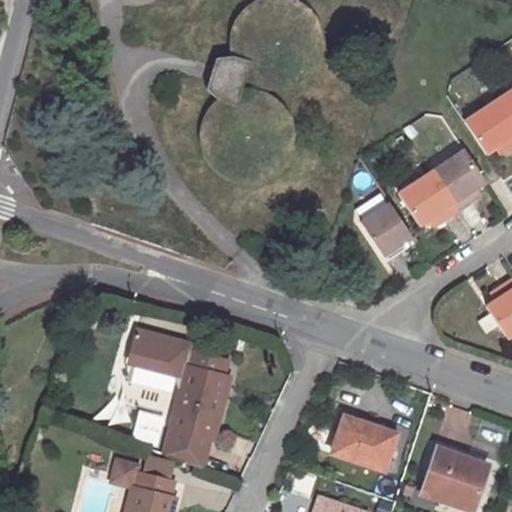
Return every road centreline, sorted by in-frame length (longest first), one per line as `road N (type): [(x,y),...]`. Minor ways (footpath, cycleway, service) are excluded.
road 1 (residential): [(197,288),(0,205)]
road 2 (residential): [(241,511),(319,328)]
road 3 (residential): [(366,344),(404,303),(511,232)]
road 4 (residential): [(366,344),(511,392)]
road 5 (residential): [(48,277),(197,288)]
road 6 (residential): [(197,288),(319,328)]
